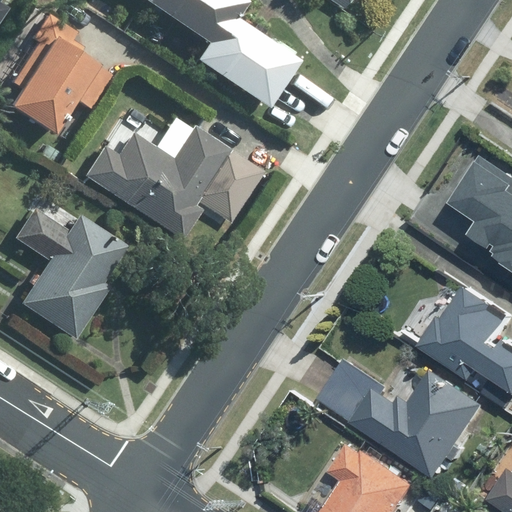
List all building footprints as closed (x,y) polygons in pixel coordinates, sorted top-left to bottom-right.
[(0,0),(0,19),(11,3),(7,0),(0,0)] [(116,7),(104,0),(84,0),(74,17),(99,33),(116,7)] [(141,0),(197,37),(186,54),(257,101),(287,56),(224,15),(233,0),(141,0)] [(13,83),(1,101),(42,128),(50,116),(56,120),(62,111),(56,108),(66,94),(84,107),(106,73),(71,49),(75,44),(65,37),(71,29),(43,12),(28,35),(33,38),(6,79),(13,83)] [(97,145),(80,172),(175,235),(193,207),(187,203),(190,197),(224,219),(257,169),(188,123),(165,157),(126,130),(111,153),(97,145)] [(71,154),(42,135),(28,155),(57,175),(71,154)] [(511,167),(493,154),(463,198),(492,217),(480,234),(511,255),(511,167)] [(117,243),(71,214),(61,230),(26,208),(9,235),(43,257),(15,298),(68,333),(99,285),(92,281),(117,243)] [(439,316),(421,344),(470,376),(478,365),(511,387),(511,341),(507,338),(499,349),(488,342),(507,313),(466,285),(443,319),(439,316)] [(483,404),(432,371),(411,403),(401,396),(397,403),(381,393),(385,387),(345,360),(320,398),(436,475),(483,404)] [(345,478),(322,511),(393,511),(413,483),(363,450),(362,452),(349,444),(332,470),(345,478)] [(511,468),(492,497),(511,510),(511,468)] [(464,511),(449,502),(442,511),(464,511)]
